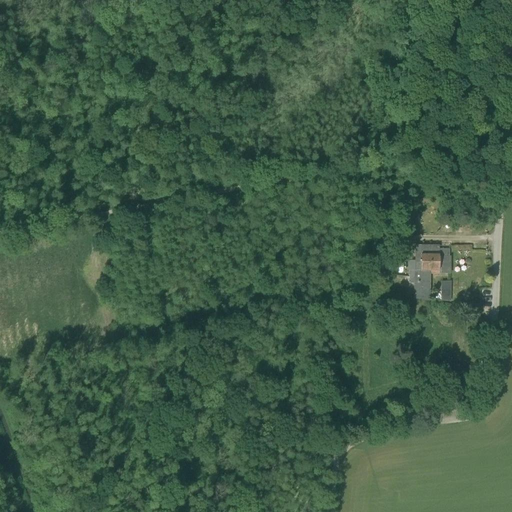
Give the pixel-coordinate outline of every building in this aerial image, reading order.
[(402,233),(411,234),(412,217),(402,217),(402,233)] [(416,301),(430,301),(430,274),(432,274),(438,273),(438,271),(438,256),(444,256),(444,250),(438,250),(438,246),(421,246),(415,246),(414,261),(414,271),(421,271),(421,283),(414,283),(414,293),(414,295),(416,296),(416,301)] [(438,271),(438,273),(451,273),(451,256),(449,256),(444,256),(438,256),(438,271)] [(387,271),(395,272),(396,267),(394,267),(394,260),(388,260),(387,271)] [(414,283),(421,283),(421,271),(414,271),(408,271),(409,283),(414,283)] [(441,300),(449,300),(450,287),(447,287),(447,283),(441,283),(441,292),(441,300)] [(396,314),(396,317),(412,317),(412,311),(412,309),(396,309),(396,306),(389,306),(389,314),(396,314)] [(446,391),(447,396),(462,393),(459,378),(449,380),(450,388),(445,389),(446,391)] [(437,393),(440,409),(450,407),(447,396),(446,391),(437,393)]
